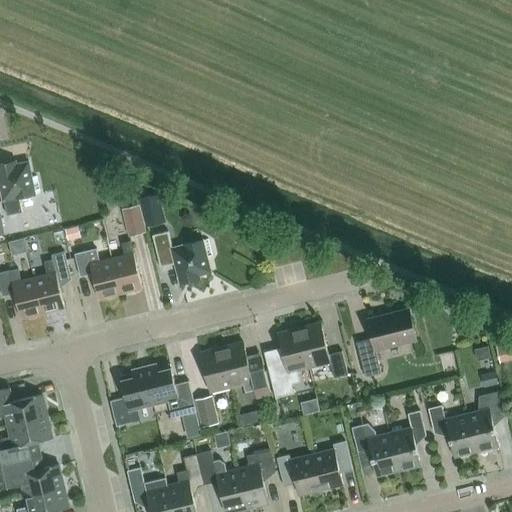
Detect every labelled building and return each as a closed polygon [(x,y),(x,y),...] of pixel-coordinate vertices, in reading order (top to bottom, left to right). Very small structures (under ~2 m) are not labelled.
[(19,197),(40,193),(37,176),(32,177),(28,162),(3,167),(3,164),(0,164),(0,187),(3,201),(4,200),(7,215),(22,212),(19,197)] [(137,204),(135,193),(119,197),(121,208),(121,209),(127,236),(145,232),(138,203),(137,204)] [(146,227),(159,223),(151,196),(139,199),(146,227)] [(77,226),(64,229),(66,239),(79,236),(77,226)] [(207,257),(212,256),(208,239),(172,248),(168,231),(152,235),(160,268),(175,264),(180,283),(187,281),(186,278),(211,272),(207,257)] [(121,293),(142,288),(134,253),(133,253),(130,241),(121,243),(124,255),(112,258),(121,293)] [(121,293),(112,258),(99,261),(96,248),(75,254),(80,277),(92,274),(98,299),(121,293)] [(58,282),(71,279),(64,251),(51,255),(52,260),(44,262),(47,274),(34,277),(43,313),(65,307),(58,282)] [(43,313),(34,277),(21,281),(18,268),(9,271),(9,270),(0,272),(0,286),(2,296),(14,293),(21,318),(43,313)] [(375,350),(417,339),(409,309),(367,319),(372,338),(356,342),(365,377),(381,373),(375,350)] [(334,378),(348,374),(342,351),(329,354),(321,323),(299,328),(309,367),(330,362),(334,378)] [(287,372),(309,367),(299,328),(278,333),(287,372)] [(511,340),(496,345),(498,355),(511,351),(511,340)] [(256,397),(270,394),(261,356),(248,359),(243,342),(222,347),(231,386),(243,383),(245,392),(254,389),(256,397)] [(210,392),(231,386),(222,347),(200,353),(210,392)] [(170,364),(158,367),(157,364),(144,367),(153,404),(168,401),(172,418),(197,412),(189,380),(175,384),(170,364)] [(129,411),(153,404),(144,367),(131,370),(132,373),(120,377),(125,397),(128,411),(129,411)] [(498,384),(495,372),(480,375),(483,387),(498,384)] [(292,401),(286,376),(270,380),(276,405),(292,401)] [(8,425),(47,416),(42,394),(7,403),(4,389),(0,389),(0,414),(5,414),(8,425)] [(492,419),(505,415),(499,391),(479,396),(478,411),(467,413),(476,451),(499,446),(492,419)] [(218,423),(211,395),(194,399),(201,427),(218,423)] [(128,411),(125,397),(110,401),(116,426),(132,422),(129,411),(128,411)] [(467,413),(445,419),(442,405),(428,408),(434,433),(447,430),(454,457),(476,451),(467,413)] [(265,420),(261,409),(239,415),(242,426),(265,420)] [(414,438),(426,435),(420,410),(408,413),(411,427),(389,433),(399,471),(421,465),(414,438)] [(40,455),(37,441),(52,438),(47,416),(8,425),(11,437),(0,439),(2,449),(0,449),(0,464),(20,459),(40,455)] [(399,471),(389,433),(367,438),(364,424),(351,427),(358,452),(370,449),(376,476),(399,471)] [(198,438),(196,428),(185,431),(187,440),(198,438)] [(275,471),(270,450),(267,435),(248,439),(252,454),(247,455),(249,466),(238,469),(247,508),(269,502),(262,474),(275,471)] [(340,472),(352,469),(345,441),(333,444),(334,449),(312,454),(321,490),(343,484),(340,472)] [(229,511),(247,508),(238,469),(217,474),(211,450),(197,454),(205,485),(218,482),(225,511),(229,511)] [(196,511),(191,488),(205,485),(197,454),(183,457),(186,470),(176,472),(179,483),(168,486),(173,511),(196,511)] [(299,495),(321,490),(312,454),(290,459),(289,455),(277,458),(284,486),(296,483),(299,495)] [(64,486),(59,465),(43,468),(40,455),(20,459),(0,464),(0,488),(22,484),(24,495),(64,486)] [(165,477),(144,482),(141,467),(127,471),(135,502),(148,499),(151,511),(173,511),(168,486),(167,486),(165,477)] [(50,511),(69,508),(64,486),(24,495),(27,507),(16,509),(17,511),(50,511)]
